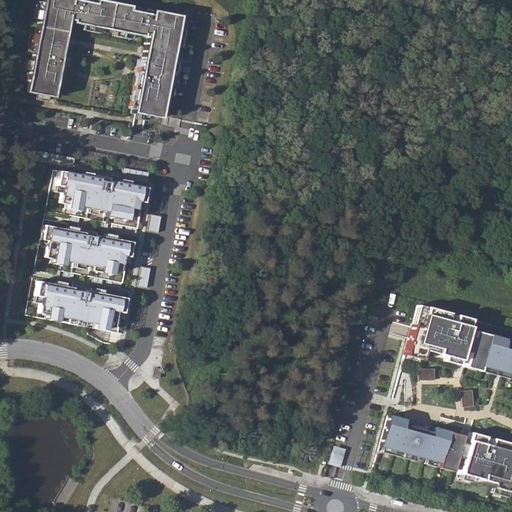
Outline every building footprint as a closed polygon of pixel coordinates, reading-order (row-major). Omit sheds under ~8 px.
[(102,0),(39,0),(22,92),(50,97),(65,21),(144,36),(130,112),(158,118),(178,14),(102,0)] [(73,158),(36,151),(35,155),(72,163),(73,158)] [(147,172),(123,168),(122,172),(146,177),(147,172)] [(91,177),(57,170),(54,185),(61,186),(58,202),(132,217),(135,201),(141,202),(144,187),(110,181),(111,178),(92,175),(91,177)] [(160,217),(150,215),(146,230),(156,232),(160,217)] [(76,232),(42,225),(39,239),(46,240),(43,257),(116,271),(119,255),(126,257),(129,241),(96,235),(96,232),(77,228),(76,232)] [(139,266),(136,286),(145,287),(149,268),(139,266)] [(70,288),(36,281),(33,296),(40,297),(37,313),(110,327),(113,311),(120,312),(123,297),(89,291),(90,288),(71,285),(70,288)] [(511,330),(416,305),(404,349),(421,354),(422,349),(457,359),(460,350),(466,352),(463,361),(511,374),(511,330)] [(431,368),(415,368),(415,379),(431,379),(431,368)] [(469,390),(458,391),(460,406),(471,405),(469,390)] [(386,415),(378,445),(451,465),(454,456),(461,458),(457,473),(492,482),(490,487),(508,492),(511,476),(511,464),(507,463),(511,445),(511,443),(490,437),(488,445),(481,443),(483,436),(468,432),(465,443),(458,441),(460,435),(430,426),(428,436),(398,428),(401,419),(386,415)] [(330,452),(326,463),(338,466),(341,455),(330,452)]
